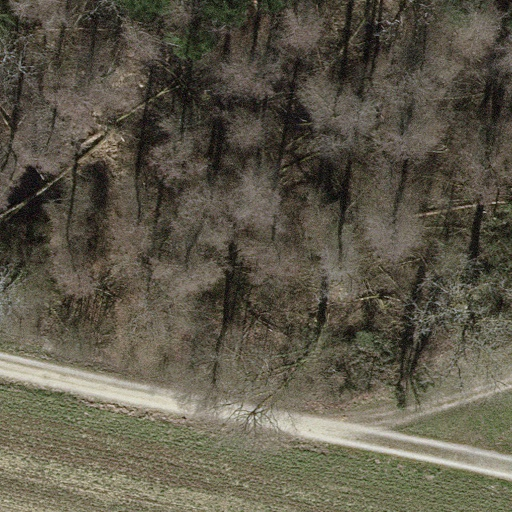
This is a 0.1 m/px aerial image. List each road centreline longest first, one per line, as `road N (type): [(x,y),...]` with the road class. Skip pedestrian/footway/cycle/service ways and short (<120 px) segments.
road 1 (track): [(0,362),(338,433)]
road 2 (track): [(338,433),(511,383)]
road 3 (track): [(338,433),(511,469)]
